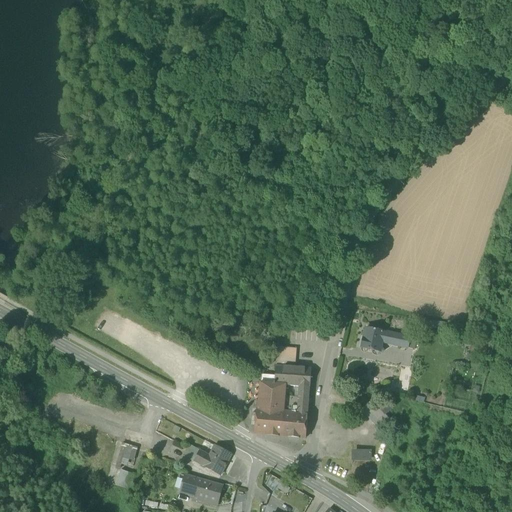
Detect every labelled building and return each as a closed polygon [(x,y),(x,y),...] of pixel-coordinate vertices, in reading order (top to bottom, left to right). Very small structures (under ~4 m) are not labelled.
[(373,350),(377,357),(384,352),(381,348),(382,340),(380,339),(382,331),(367,328),(367,330),(364,331),(363,336),(364,338),(363,338),(361,348),(373,350)] [(393,346),(414,350),(416,339),(382,331),(380,339),(382,340),(394,342),(393,346)] [(295,368),(296,368),(297,349),(278,347),(276,367),(294,368),(295,368)] [(294,387),(298,387),(299,379),(293,379),(294,368),(276,367),(275,376),(274,385),(288,386),(294,387)] [(295,368),(294,368),(293,379),(299,379),(298,387),(309,388),(310,369),(296,368),(295,368)] [(261,384),(274,385),(275,376),(262,375),(261,384)] [(305,439),(308,409),(299,409),(299,406),(294,405),(295,400),(293,399),(291,398),(283,397),(283,389),(289,389),(288,386),(274,385),(261,384),(259,409),(258,409),(257,413),(257,422),(256,433),(305,439)] [(298,387),(294,387),(293,399),(295,400),(294,405),(299,406),(299,409),(308,409),(308,401),(309,388),(298,387)] [(361,410),(380,433),(387,428),(388,421),(384,416),(396,405),(392,399),(388,402),(376,399),(361,410)] [(122,465),(127,446),(124,445),(122,445),(115,469),(120,470),(122,465)] [(133,448),(127,446),(122,465),(128,467),(129,460),(133,448)] [(195,462),(201,453),(190,447),(184,456),(195,462)] [(138,449),(133,448),(129,460),(134,461),(138,449)] [(205,469),(220,477),(232,456),(217,448),(211,459),(201,453),(195,462),(206,468),(205,469)] [(364,460),(363,451),(351,452),(352,461),(364,460)] [(116,485),(131,491),(136,476),(121,471),(116,485)] [(182,490),(185,481),(177,478),(174,488),(182,490)] [(181,492),(218,504),(223,489),(186,478),(185,481),(182,490),(181,492)]
